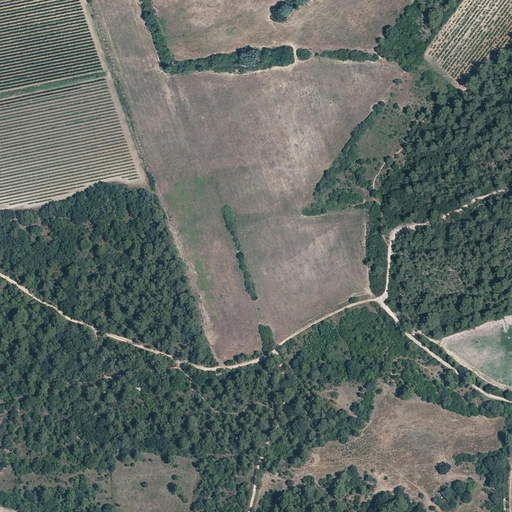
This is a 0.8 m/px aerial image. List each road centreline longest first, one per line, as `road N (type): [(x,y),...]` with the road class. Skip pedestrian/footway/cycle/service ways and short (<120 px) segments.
road 1 (track): [(511,185),(398,230),(380,301)]
road 2 (track): [(511,401),(489,395),(412,339),(380,301)]
